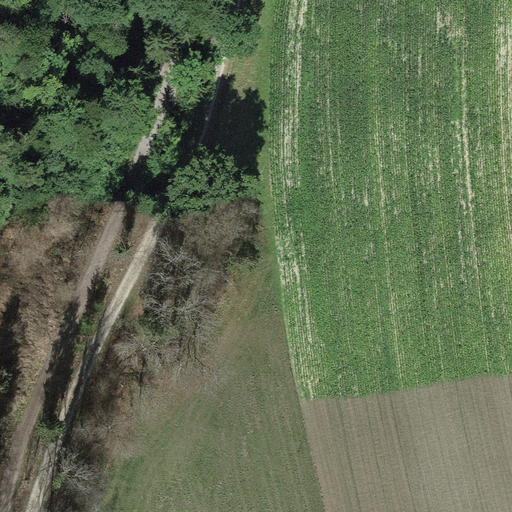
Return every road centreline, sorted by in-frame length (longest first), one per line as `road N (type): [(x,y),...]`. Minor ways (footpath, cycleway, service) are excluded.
road 1 (track): [(234,0),(182,181),(70,399),(34,511)]
road 2 (track): [(172,0),(178,61),(33,401),(4,511)]
